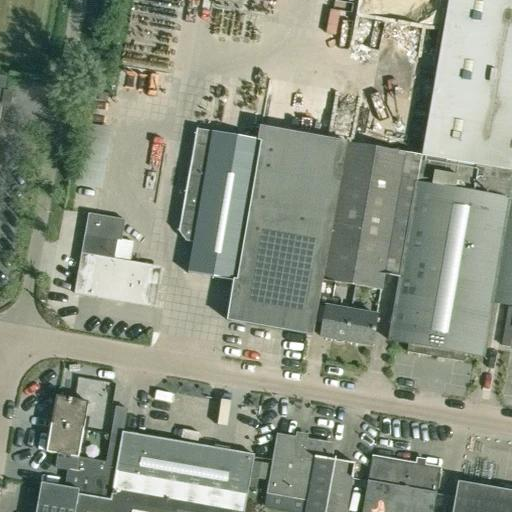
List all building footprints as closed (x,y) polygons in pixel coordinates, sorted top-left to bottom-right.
[(511,0),(448,0),(422,155),(408,232),(400,278),(393,318),(389,341),(409,344),(407,352),(463,362),(464,354),(484,358),(493,304),(509,307),(502,341),(511,342),(511,340),(511,0)] [(0,115),(2,106),(11,108),(13,94),(4,93),(6,79),(0,77),(0,115)] [(323,280),(344,141),(260,126),(258,140),(196,129),(179,233),(186,242),(193,244),(188,274),(233,282),(227,321),(313,336),(323,280)] [(408,232),(422,155),(344,141),(323,280),(381,291),(384,275),(400,278),(408,232)] [(77,281),(75,294),(153,308),(159,274),(150,273),(151,266),(114,260),(118,238),(85,233),(82,253),(82,254),(77,281)] [(346,342),(352,312),(326,307),(321,337),(332,339),(335,343),(339,344),(342,344),(346,342)] [(372,346),(377,316),(352,312),(346,342),(372,346)] [(83,430),(88,402),(57,397),(52,425),(83,430)] [(116,407),(110,441),(121,443),(123,433),(127,409),(116,407)] [(76,471),(83,430),(52,425),(47,452),(58,454),(56,468),(76,471)] [(121,443),(114,487),(130,490),(127,504),(171,511),(244,511),(254,456),(123,433),(121,443)] [(333,445),(305,440),(306,436),(297,434),(297,439),(278,436),(268,494),(307,500),(305,511),(346,511),(354,465),(330,461),(333,445)] [(87,497),(111,501),(114,487),(121,443),(110,441),(104,476),(91,474),(87,497)] [(433,511),(442,464),(441,464),(440,468),(424,466),(425,462),(418,460),(417,464),(373,457),(374,452),(373,452),(362,511),(433,511)] [(252,473),(268,476),(270,464),(254,462),(252,473)] [(455,504),(453,511),(511,511),(511,492),(459,483),(455,504)] [(171,511),(127,504),(130,490),(114,487),(111,501),(87,497),(78,495),(79,490),(42,484),(37,511),(171,511)]
